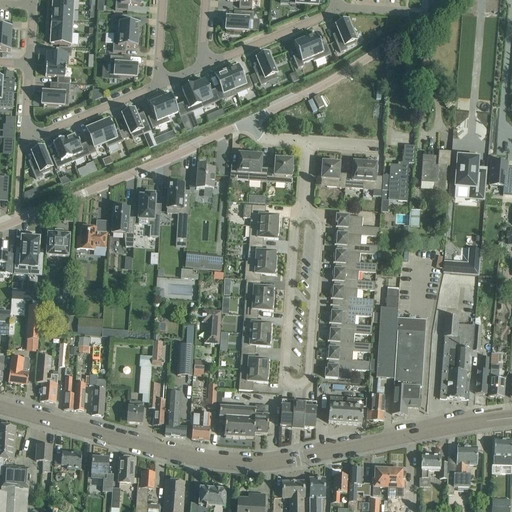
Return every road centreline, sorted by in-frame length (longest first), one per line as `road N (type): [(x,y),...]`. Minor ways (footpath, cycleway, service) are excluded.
road 1 (tertiary): [(511,417),(261,464),(175,454),(0,407)]
road 2 (unclassified): [(0,227),(249,122)]
road 3 (unclassified): [(249,122),(458,0)]
road 4 (residential): [(29,63),(25,128),(32,132),(157,85)]
road 5 (residential): [(298,389),(307,377),(319,226),(303,210)]
road 6 (residential): [(303,210),(285,374),(298,389)]
road 7 (residential): [(201,67),(335,7),(335,0)]
